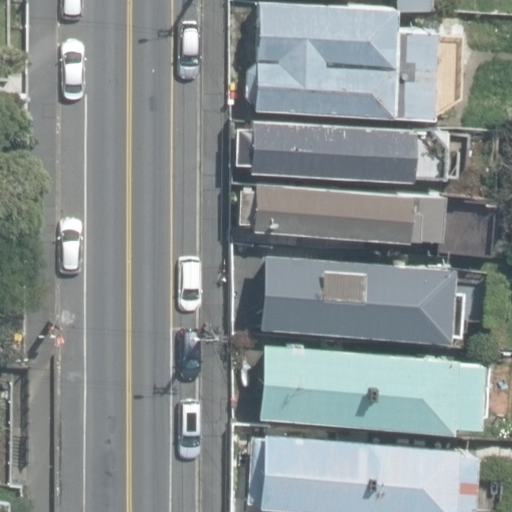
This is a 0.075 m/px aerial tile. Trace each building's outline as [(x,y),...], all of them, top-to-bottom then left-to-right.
[(441,12),(263,2),(257,110),(432,119),(441,12)] [(435,127),(250,121),(247,173),(432,181),(435,127)] [(444,196),(243,184),(243,232),(440,238),(444,196)] [(450,261),(267,254),(265,323),(447,336),(450,261)] [(480,353),(268,338),(265,415),(476,425),(480,353)] [(470,436),(262,425),(256,503),(461,511),(470,436)]
